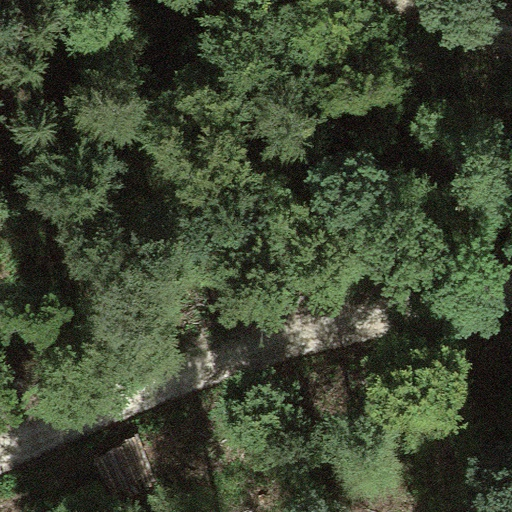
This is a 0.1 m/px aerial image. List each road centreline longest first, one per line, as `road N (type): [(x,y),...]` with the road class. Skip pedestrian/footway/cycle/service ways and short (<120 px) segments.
road 1 (track): [(511,299),(325,335),(131,396),(0,462)]
road 2 (track): [(381,0),(511,51)]
